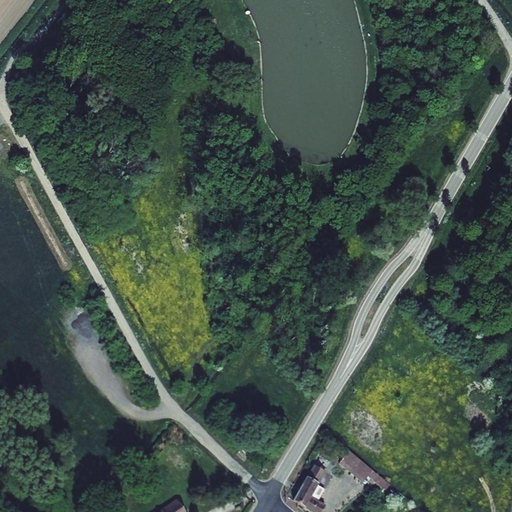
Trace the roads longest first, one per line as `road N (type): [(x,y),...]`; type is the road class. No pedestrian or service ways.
road 1 (track): [(0,99),(155,381),(269,494)]
road 2 (tertiary): [(269,494),(511,81)]
road 3 (track): [(77,299),(76,339),(91,376),(133,409),(181,415)]
road 4 (track): [(0,99),(15,56),(68,0)]
